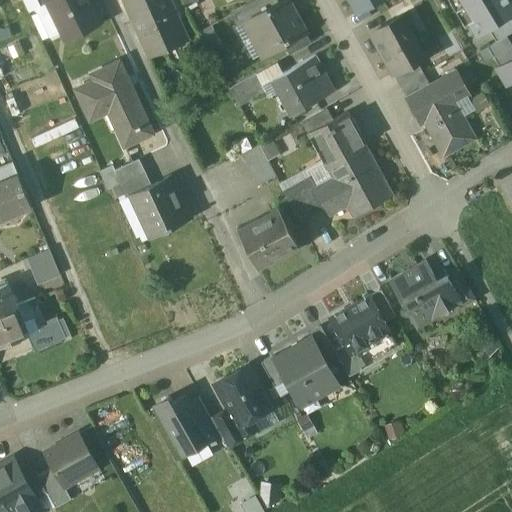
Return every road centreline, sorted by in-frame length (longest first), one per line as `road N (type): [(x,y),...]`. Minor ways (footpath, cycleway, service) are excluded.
road 1 (residential): [(434,204),(259,317),(0,418)]
road 2 (residential): [(323,0),(434,204)]
road 3 (track): [(434,204),(511,341)]
